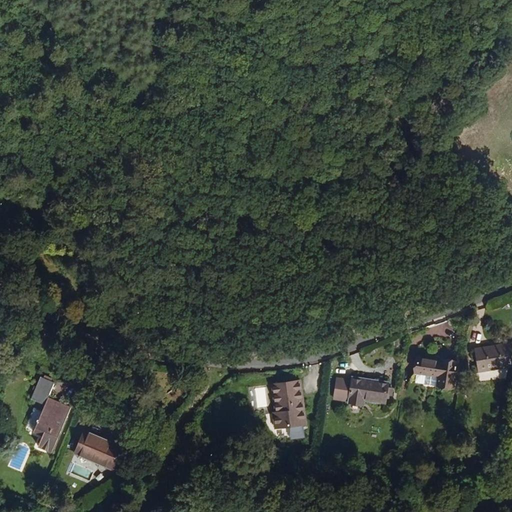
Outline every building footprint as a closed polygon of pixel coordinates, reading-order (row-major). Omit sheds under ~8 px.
[(511,369),(510,346),(472,349),(474,367),(481,367),(481,373),(511,369)] [(452,387),(455,362),(437,360),(437,362),(414,359),(412,374),(415,374),(423,375),(423,380),(421,380),(422,386),(425,386),(426,385),(432,385),(432,387),(435,387),(435,385),(452,387)] [(422,386),(421,380),(423,380),(423,375),(415,374),(414,385),(422,386)] [(59,433),(71,405),(49,396),(56,381),(41,375),(31,398),(46,404),(45,406),(41,414),(50,417),(46,428),(59,433)] [(386,399),(388,380),(352,377),(349,401),(364,402),(365,397),(386,399)] [(305,421),(299,378),(272,382),(275,410),(273,411),(275,425),(288,424),(289,434),(291,434),(291,437),(305,435),(303,422),(305,421)] [(41,414),(45,406),(35,402),(32,410),(41,414)] [(114,465),(125,443),(88,426),(78,448),(114,465)]
